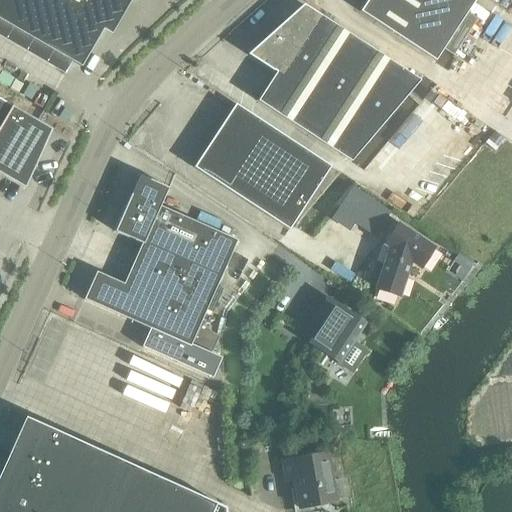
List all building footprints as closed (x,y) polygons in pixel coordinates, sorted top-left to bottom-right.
[(129,0),(0,0),(0,20),(71,62),(80,67),(102,29),(110,34),(129,0)] [(366,0),(359,12),(434,61),(470,6),(474,0),(366,0)] [(256,101),(349,162),(419,81),(302,4),(246,54),(274,73),(256,101)] [(7,104),(0,99),(0,151),(25,109),(9,100),(7,104)] [(193,167),(288,230),(330,166),(234,104),(193,167)] [(39,118),(25,109),(0,151),(0,175),(23,188),(52,125),(39,118)] [(488,126),(478,137),(485,143),(494,132),(488,126)] [(95,271),(83,299),(149,328),(141,346),(211,377),(220,358),(210,353),(217,336),(197,327),(228,258),(236,240),(159,205),(167,187),(138,174),(113,231),(141,243),(134,258),(123,283),(95,271)] [(349,222),(366,196),(353,187),(336,213),(349,222)] [(368,201),(359,214),(368,220),(377,207),(368,201)] [(384,265),(377,289),(398,296),(410,259),(421,267),(433,248),(397,225),(398,224),(397,223),(385,242),(383,240),(379,247),(381,248),(374,259),(375,260),(375,259),(384,265)] [(320,326),(309,344),(338,363),(364,322),(327,298),(312,321),(320,326)] [(0,488),(0,511),(164,511),(176,486),(31,420),(0,488)] [(295,488),(298,508),(337,501),(336,499),(343,497),(340,479),(333,481),(328,452),(282,460),(285,481),(296,479),(297,487),(295,488)] [(224,511),(224,507),(176,486),(164,511),(224,511)]
